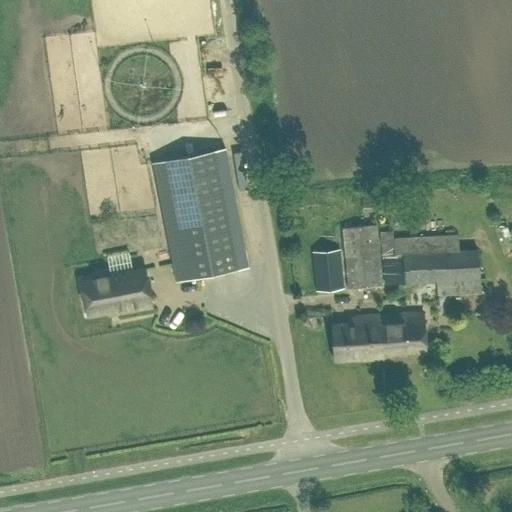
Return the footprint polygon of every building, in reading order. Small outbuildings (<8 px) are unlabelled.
[(218,52),(229,51),(228,42),(206,43),(208,63),(218,62),(218,52)] [(236,268),(213,150),(151,162),(174,280),(236,268)] [(376,233),(376,226),(343,228),(347,287),(420,281),(421,292),(436,291),(436,298),(479,295),(476,248),(457,249),(456,235),(391,240),(390,232),(376,233)] [(131,249),(109,254),(111,266),(133,261),(131,249)] [(342,287),(339,249),(312,251),(315,289),(342,287)] [(145,267),(109,275),(106,272),(96,274),(94,278),(80,280),(87,315),(109,311),(109,309),(117,308),(117,312),(152,305),(145,267)] [(169,330),(180,311),(170,305),(159,324),(169,330)] [(380,314),(382,357),(387,356),(387,362),(425,360),(423,312),(380,314)] [(333,360),(382,357),(380,314),(355,315),(355,322),(331,323),(333,360)]
